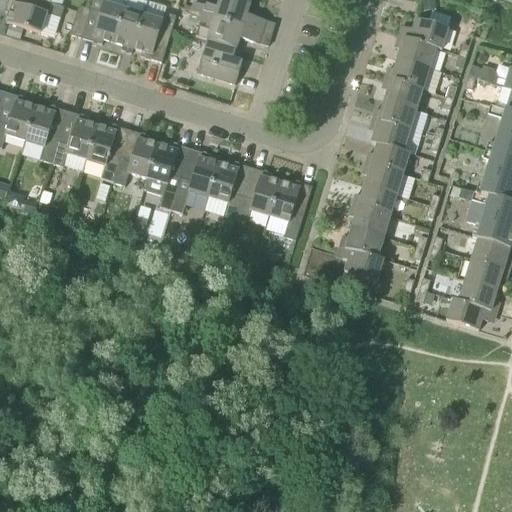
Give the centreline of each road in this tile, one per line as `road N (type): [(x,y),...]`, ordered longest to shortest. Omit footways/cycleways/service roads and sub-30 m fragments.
road 1 (residential): [(0,55),(308,146),(330,121),(367,0)]
road 2 (track): [(295,276),(299,305),(264,399),(205,511)]
